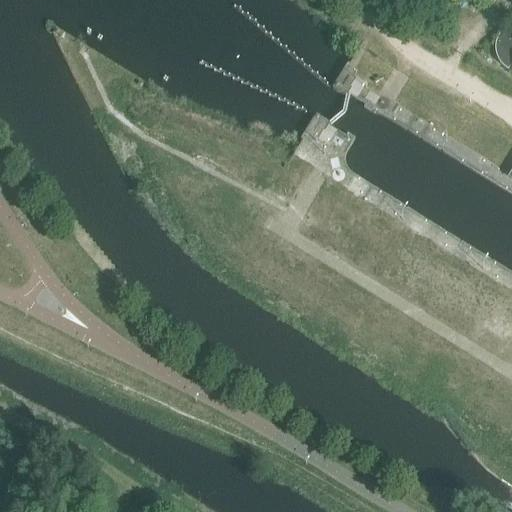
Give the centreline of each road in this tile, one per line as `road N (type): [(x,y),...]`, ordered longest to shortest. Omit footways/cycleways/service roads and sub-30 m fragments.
road 1 (unknown): [(391,53),(374,106),(511,197)]
road 2 (track): [(511,128),(391,53)]
